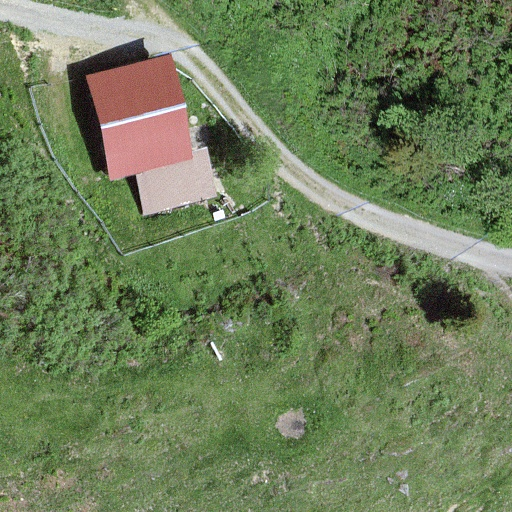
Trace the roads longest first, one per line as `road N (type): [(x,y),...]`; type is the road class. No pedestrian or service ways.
road 1 (track): [(511,265),(356,212),(278,158),(201,69),(165,42)]
road 2 (track): [(165,42),(0,12)]
